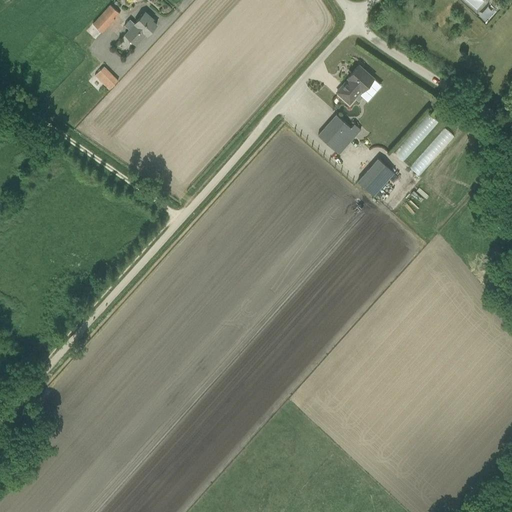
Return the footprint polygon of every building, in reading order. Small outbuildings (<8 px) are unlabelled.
[(93,24),(103,33),(120,13),(110,4),(93,24)] [(145,9),(158,22),(162,18),(150,5),(145,9)] [(124,35),(136,45),(146,34),(147,35),(157,24),(152,20),(153,19),(145,12),(135,23),(130,19),(125,25),(129,29),(124,35)] [(362,91),(374,78),(359,65),(347,78),(349,79),(337,92),(350,104),(362,91)] [(118,80),(104,66),(95,76),(109,90),(118,80)] [(351,127),(336,114),(318,135),(340,154),(361,130),(354,123),(351,127)] [(438,122),(429,114),(394,153),(403,161),(438,122)] [(410,167),(419,175),(453,136),(444,128),(410,167)] [(394,172),(378,158),(357,181),(374,196),(394,172)] [(496,218),(511,209),(511,205),(511,204),(494,212),(496,218)]
